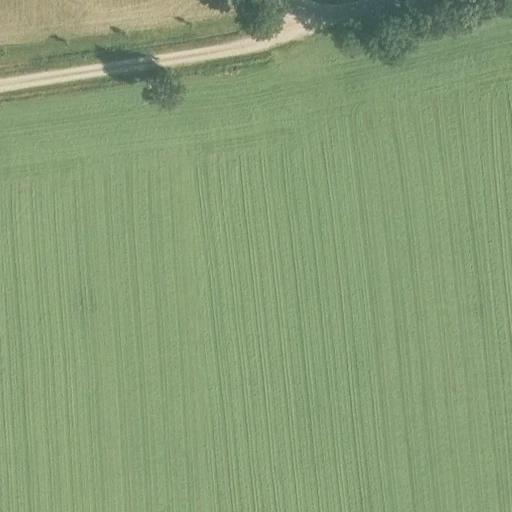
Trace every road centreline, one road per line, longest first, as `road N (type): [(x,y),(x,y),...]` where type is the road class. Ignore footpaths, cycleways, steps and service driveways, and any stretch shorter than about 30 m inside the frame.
road 1 (track): [(295,11),(250,45),(0,84)]
road 2 (unclassified): [(403,0),(323,17),(299,13),(285,0)]
